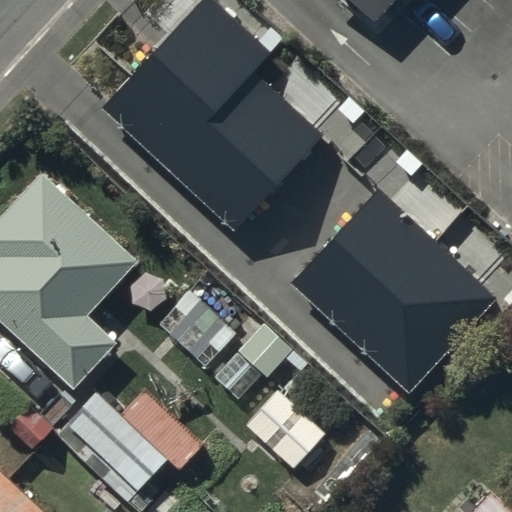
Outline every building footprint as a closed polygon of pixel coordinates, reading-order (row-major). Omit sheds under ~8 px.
[(349,0),(380,28),(404,0),(407,0),(413,5),(417,0),(349,0)] [(214,105),(149,174),(184,209),(194,199),(271,272),(361,176),(266,86),(233,122),(214,105)] [(411,174),(386,201),(437,249),(463,222),(411,174)] [(143,265),(47,176),(0,226),(0,255),(5,260),(0,265),(0,318),(81,393),(123,347),(93,319),(143,265)] [(240,337),(194,294),(165,325),(212,368),(240,337)] [(240,351),(217,376),(241,399),(266,374),(271,378),(294,353),(266,327),(249,345),(242,353),(240,351)] [(329,437),(280,395),(250,428),(298,471),(329,437)] [(170,463),(102,401),(75,430),(144,492),(170,463)] [(46,511),(0,468),(0,511),(46,511)] [(506,511),(494,501),(484,511),(506,511)]
